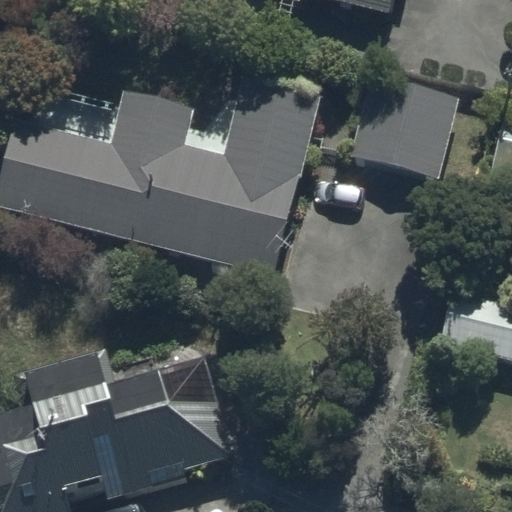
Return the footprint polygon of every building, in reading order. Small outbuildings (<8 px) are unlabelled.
[(285,0),(302,4),(303,0),(326,0),(395,17),(399,0),(285,0)] [(375,77),(354,159),(444,182),(465,99),(375,77)] [(0,210),(283,275),(324,97),(247,79),(229,157),(188,148),(198,107),(131,91),(119,144),(20,121),(0,208),(0,210)] [(511,99),(490,192),(511,196),(511,99)] [(511,306),(455,292),(442,344),(511,361),(511,306)] [(0,511),(77,511),(73,491),(105,483),(110,506),(192,488),(187,468),(237,457),(216,363),(120,385),(112,351),(33,369),(41,407),(0,416),(0,511)]
